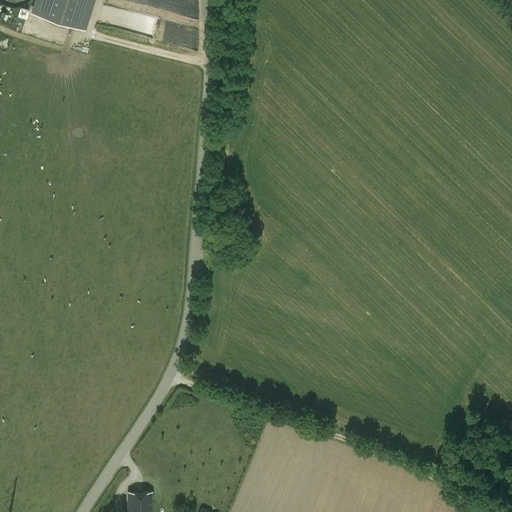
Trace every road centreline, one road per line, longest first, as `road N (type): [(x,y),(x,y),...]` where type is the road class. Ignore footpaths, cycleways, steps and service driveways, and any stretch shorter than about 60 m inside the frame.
road 1 (unclassified): [(82,511),(156,399),(187,322),(208,67),(203,0)]
road 2 (track): [(169,374),(403,462),(485,511)]
